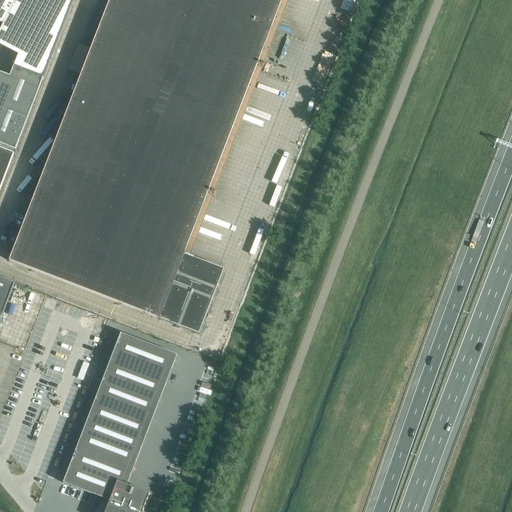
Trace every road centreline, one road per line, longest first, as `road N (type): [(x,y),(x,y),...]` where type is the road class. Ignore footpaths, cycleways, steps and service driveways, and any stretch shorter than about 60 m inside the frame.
road 1 (motorway): [(511,156),(380,511)]
road 2 (motorway): [(410,511),(511,241)]
